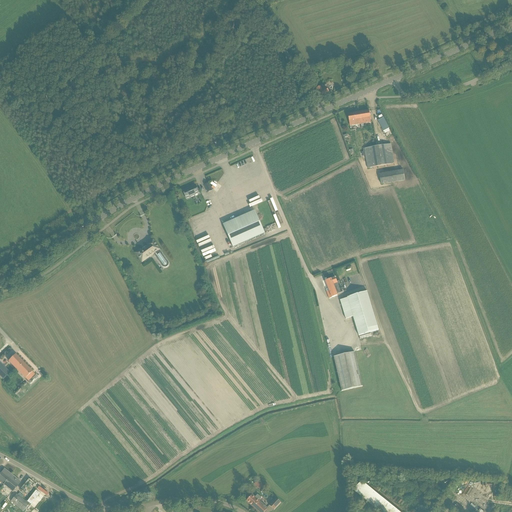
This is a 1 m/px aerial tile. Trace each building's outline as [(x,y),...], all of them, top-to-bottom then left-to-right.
[(320,98),(329,92),(326,88),(322,90),(320,87),(317,89),(319,92),(317,93),(320,98)] [(348,114),(350,126),(371,123),(369,111),(348,114)] [(386,123),(380,126),(383,132),(389,129),(386,123)] [(391,144),(364,149),(367,168),(394,164),(391,144)] [(379,174),(381,184),(405,180),(403,170),(379,174)] [(186,199),(199,194),(195,185),(191,187),(192,188),(183,192),(184,193),(184,194),(184,195),(186,199)] [(255,210),(223,224),(233,247),(265,233),(255,210)] [(136,253),(138,256),(139,256),(143,261),(152,254),(154,255),(162,266),(163,267),(165,268),(167,267),(168,266),(169,264),(168,262),(156,244),(153,240),(147,244),(149,246),(141,252),(140,250),(136,253)] [(205,255),(207,259),(214,255),(212,251),(205,255)] [(339,281),(336,282),(334,278),(331,279),(326,281),(330,292),(327,293),(329,299),(338,296),(337,294),(342,292),(339,281)] [(347,298),(340,300),(345,319),(353,317),(358,336),(378,330),(367,292),(347,297),(347,298)] [(5,344),(0,349),(0,359),(10,349),(5,344)] [(355,352),(334,357),(341,392),(362,387),(355,352)] [(32,372),(15,354),(8,361),(25,378),(32,372)] [(10,372),(9,372),(1,364),(0,364),(0,376),(3,379),(10,372)] [(32,372),(25,378),(28,381),(31,378),(35,375),(32,372)] [(0,473),(0,482),(3,484),(11,475),(4,469),(1,473),(0,473)] [(12,492),(17,486),(20,482),(11,475),(3,484),(12,492)] [(30,494),(39,486),(33,479),(24,488),(30,494)] [(259,489),(263,486),(258,481),(257,481),(256,481),(254,484),(259,489)] [(399,511),(361,481),(353,490),(379,511),(399,511)] [(31,504),(35,498),(35,499),(39,493),(36,490),(27,501),(31,504)] [(19,508),(17,511),(18,511),(22,511),(29,504),(16,494),(9,504),(13,508),(15,505),(19,508)] [(258,511),(264,511),(265,511),(267,509),(259,501),(261,498),(258,495),(255,498),(252,495),(246,501),(258,511)] [(38,497),(29,508),(33,511),(42,500),(38,497)] [(269,505),(273,510),(280,502),(276,498),(269,505)]
